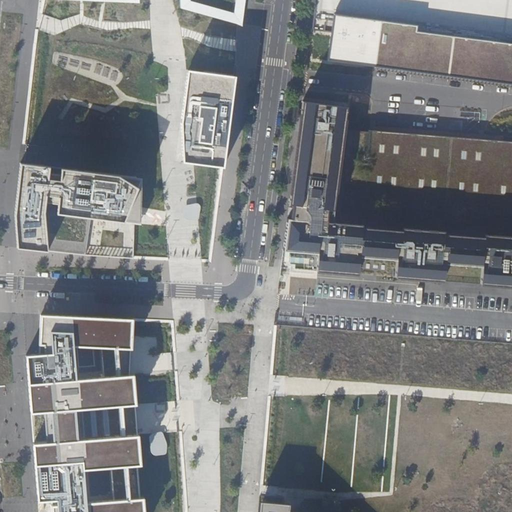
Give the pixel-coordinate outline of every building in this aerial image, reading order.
[(186,0),(185,5),(237,19),(239,0),(186,0)] [(511,0),(316,0),(312,29),(334,32),(330,60),(511,83),(511,0)] [(224,167),(235,82),(188,76),(181,124),(181,162),(195,163),(218,166),(224,167)] [(348,107),(303,101),(290,206),(300,207),(300,209),(297,209),(296,218),(299,218),(298,220),(288,219),(284,252),(319,254),(317,272),(359,275),(361,257),(398,260),(396,278),(415,279),(415,271),(417,271),(416,273),(425,274),(426,272),(427,272),(426,280),(445,281),(446,264),(483,267),(482,284),(511,286),(511,140),(461,137),(458,133),(455,136),(442,135),(439,132),(435,135),(423,134),(419,130),(416,133),(403,132),(400,129),(396,132),(368,130),(368,131),(345,129),(348,107)] [(15,215),(17,249),(48,251),(45,212),(48,187),(59,188),(57,214),(91,217),(95,218),(103,219),(141,224),(141,204),(142,183),(21,168),(15,215)] [(186,203),(185,217),(200,217),(200,204),(186,203)] [(290,206),(288,219),(298,220),(299,218),(296,218),(297,209),(300,209),(300,207),(290,206)] [(80,428),(78,412),(134,408),(132,378),(128,379),(131,334),(132,324),(42,319),(40,358),(27,358),(37,502),(50,501),(51,511),(141,511),(140,499),(137,499),(135,467),(138,467),(136,437),(81,441),(80,428)] [(151,433),(152,453),(166,452),(165,432),(151,433)] [(290,511),(291,504),(260,501),(258,511),(290,511)]
